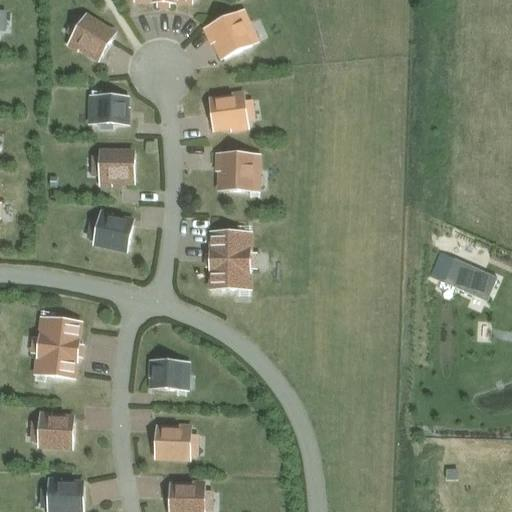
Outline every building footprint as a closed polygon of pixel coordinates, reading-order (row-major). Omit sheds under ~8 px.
[(246,11),(206,30),(214,46),(221,62),(253,48),(244,29),(253,25),(246,11)] [(118,34),(88,16),(69,45),(99,64),(118,34)] [(209,99),(215,135),(251,130),(245,94),(209,99)] [(131,99),(90,98),(89,126),(130,128),(131,99)] [(136,186),(137,151),(100,151),(100,186),(136,186)] [(218,195),(254,195),(254,157),(218,157),(218,195)] [(129,256),(135,220),(101,214),(94,250),(129,256)] [(211,234),(210,292),(247,293),(247,271),(253,271),(253,255),(247,255),(247,235),(211,234)] [(480,297),(491,274),(447,254),(437,278),(480,297)] [(78,382),(84,324),(45,320),(39,378),(78,382)] [(150,391),(191,393),(192,364),(151,363),(150,391)] [(74,453),(75,417),(41,415),(39,451),(74,453)] [(156,462),(192,464),(194,428),(157,427),(156,462)] [(85,511),(85,482),(49,481),(49,511),(85,511)] [(170,511),(206,511),(207,486),(171,485),(170,511)]
